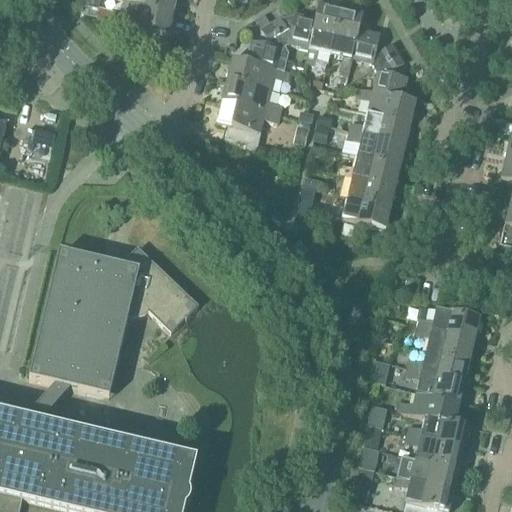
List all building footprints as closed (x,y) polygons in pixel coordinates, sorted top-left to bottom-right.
[(130,0),(129,6),(172,16),(176,0),(130,0)] [(172,16),(129,6),(126,18),(113,14),(111,24),(167,38),(172,16)] [(331,58),(340,15),(318,10),(314,24),(315,24),(308,54),(305,66),(314,68),(317,55),(331,58)] [(340,15),(331,58),(343,61),(339,75),(349,77),(352,63),(351,63),(357,34),(358,34),(361,20),(340,15)] [(269,28),(284,51),(288,49),(308,54),(315,24),(314,24),(294,19),(290,34),(285,33),(279,22),(269,28)] [(284,51),(269,28),(260,33),(266,43),(265,49),(249,46),(244,67),(274,74),(275,73),(280,53),(284,51)] [(373,74),(396,59),(390,49),(380,55),(375,54),(379,39),(358,34),(357,34),(351,63),(352,63),(370,68),(373,74)] [(396,59),(373,74),(375,77),(370,96),(370,97),(401,104),(401,103),(406,82),(391,79),(393,74),(402,68),(396,59)] [(226,85),(270,95),(273,83),(286,86),(288,76),(275,73),(274,74),(244,67),(231,64),(226,85)] [(221,106),(278,120),(280,111),(267,107),(270,95),(226,85),(221,106)] [(366,118),(410,129),(415,107),(401,103),(401,104),(370,97),(370,96),(357,93),(355,102),(369,105),(366,118)] [(278,120),(221,106),(216,128),(227,131),(224,146),(255,154),(259,138),(262,125),(276,128),(278,120)] [(410,129),(366,118),(363,130),(349,127),(347,135),(405,149),(410,129)] [(405,149),(347,135),(345,145),(359,148),(356,160),(400,170),(405,149)] [(337,178),(395,191),(400,170),(356,160),(353,172),(339,169),(337,178)] [(511,164),(505,162),(499,184),(511,187),(511,164)] [(395,191),(337,178),(335,186),(349,190),(346,203),(353,205),(390,213),(395,191)] [(303,182),(301,192),(319,196),(321,187),(303,182)] [(390,213),(353,205),(346,203),(343,215),(329,211),(327,221),(384,235),(390,213)] [(295,218),(313,222),(315,211),(297,207),(295,218)] [(503,229),(511,230),(511,208),(508,208),(503,229)] [(352,231),(343,228),(341,238),(350,240),(352,231)] [(511,254),(511,230),(503,229),(497,251),(511,254)] [(118,272),(100,267),(58,258),(28,385),(56,391),(54,393),(63,400),(68,394),(108,404),(127,324),(131,324),(135,324),(140,323),(144,321),(147,318),(170,339),(184,325),(185,325),(197,312),(136,253),(118,272)] [(416,331),(474,345),(479,323),(435,313),(432,326),(418,323),(416,331)] [(474,345),(416,331),(414,340),(428,344),(425,355),(469,366),(474,345)] [(469,366),(425,355),(422,368),(408,365),(406,373),(464,387),(469,366)] [(374,384),(387,385),(388,364),(375,364),(374,384)] [(415,397),(458,408),(464,387),(406,373),(404,382),(417,385),(415,397)] [(458,408),(415,397),(412,410),(399,407),(396,417),(424,423),(424,422),(453,429),(453,428),(458,408)] [(362,445),(378,450),(390,412),(374,407),(362,445)] [(0,511),(184,511),(196,467),(9,422),(10,417),(0,414),(0,511)] [(424,422),(424,423),(421,434),(408,431),(405,440),(463,453),(468,432),(453,428),(453,429),(424,422)] [(463,453),(405,440),(403,449),(417,452),(414,464),(458,474),(463,453)] [(362,468),(377,471),(381,451),(365,448),(362,468)] [(400,462),(398,473),(395,482),(453,496),(458,474),(414,464),(414,466),(400,462)] [(448,511),(453,496),(395,482),(393,491),(407,494),(404,507),(424,511),(448,511)]
